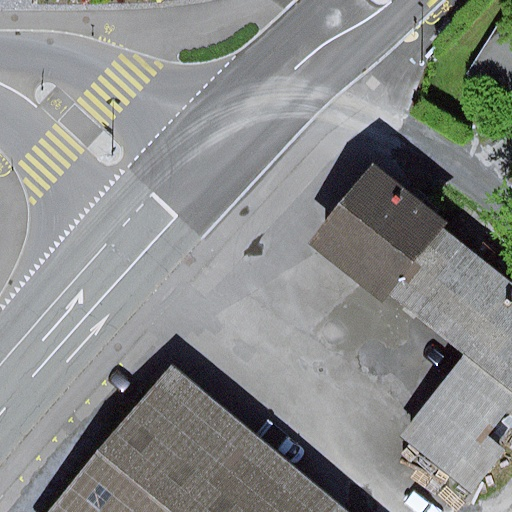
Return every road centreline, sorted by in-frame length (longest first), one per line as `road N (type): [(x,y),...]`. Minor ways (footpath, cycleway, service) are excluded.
road 1 (primary): [(365,0),(170,206)]
road 2 (primary): [(170,206),(0,412)]
road 3 (tertiary): [(0,77),(43,90),(170,206)]
